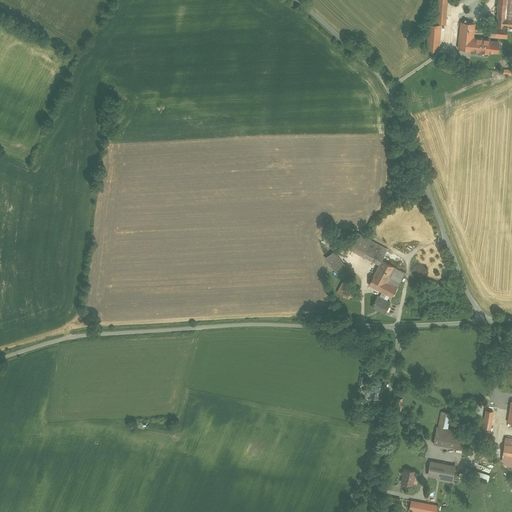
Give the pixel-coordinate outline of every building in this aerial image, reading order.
[(447,0),(437,0),(436,24),(441,24),(445,25),(446,21),(447,0)] [(507,4),(498,3),(496,25),(497,25),(496,37),(507,38),(508,26),(511,26),(511,18),(506,18),(507,4)] [(475,23),(461,22),(458,49),(472,50),(482,51),(483,45),(478,45),(478,38),(473,38),(475,23)] [(436,24),(428,23),(426,49),(439,50),(441,24),(436,24)] [(489,40),(478,38),(478,45),(483,45),(482,51),(497,53),(498,42),(489,41),(489,40)] [(470,61),(457,59),(457,65),(469,67),(470,61)] [(388,249),(371,240),(367,248),(384,256),(388,249)] [(384,256),(367,248),(365,251),(363,256),(379,264),(382,260),(384,256)] [(350,272),(334,250),(330,254),(326,258),(342,278),(350,272)] [(382,260),(379,264),(369,285),(386,294),(392,297),(405,272),(382,260)] [(422,264),(421,264),(419,264),(418,264),(417,264),(416,265),(415,265),(414,266),(413,267),(413,268),(412,269),(412,270),(412,271),(411,272),(412,273),(412,274),(412,275),(412,276),(413,277),(414,278),(415,279),(417,280),(418,280),(420,280),(421,280),(423,280),(424,279),(425,279),(426,278),(426,277),(427,276),(427,275),(428,274),(428,273),(428,272),(428,271),(428,270),(427,269),(427,268),(426,267),(426,266),(425,265),(423,265),(422,264)] [(354,286),(344,280),(337,292),(348,298),(354,286)] [(382,291),(379,297),(377,296),(372,306),(385,313),(390,303),(384,299),(386,294),(382,291)] [(380,387),(365,385),(364,391),(369,392),(369,391),(371,391),(371,392),(370,397),(378,398),(380,387)] [(493,411),(483,409),(480,427),(490,428),(493,411)] [(451,413),(442,412),(440,426),(448,428),(451,413)] [(451,434),(442,433),(443,428),(436,426),(433,443),(458,448),(460,436),(451,434)] [(511,445),(504,444),(502,455),(511,456),(511,445)] [(511,456),(502,455),(507,465),(511,465),(511,456)] [(455,466),(443,463),(443,464),(431,461),(428,475),(440,477),(439,485),(438,485),(437,485),(436,489),(437,489),(438,490),(457,493),(458,483),(452,482),(455,466)] [(489,475),(467,468),(465,473),(487,481),(489,475)] [(415,471),(405,469),(402,482),(412,484),(412,481),(414,480),(414,476),(415,471)] [(400,498),(386,496),(385,503),(399,505),(400,498)] [(435,511),(437,505),(416,502),(414,510),(420,511),(425,511),(435,511)]
